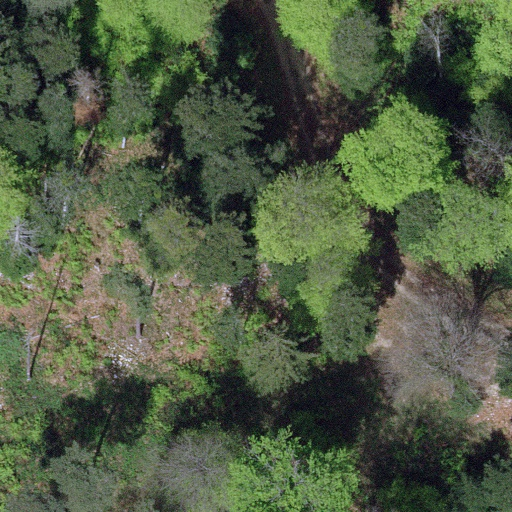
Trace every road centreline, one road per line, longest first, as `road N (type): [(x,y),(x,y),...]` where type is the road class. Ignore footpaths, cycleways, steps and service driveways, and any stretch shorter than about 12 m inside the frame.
road 1 (track): [(253,0),(334,194),(376,269),(417,309),(511,342)]
road 2 (track): [(334,194),(410,37),(449,0)]
